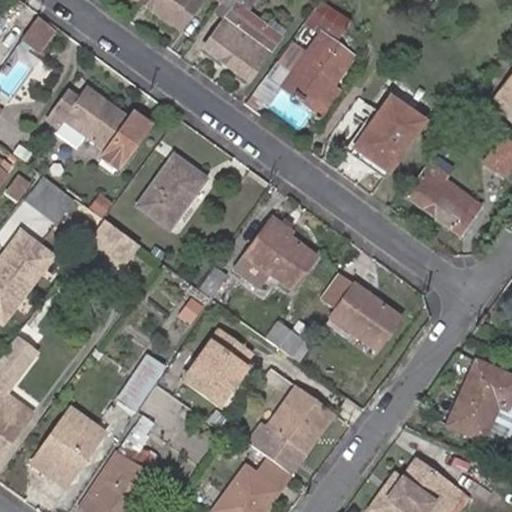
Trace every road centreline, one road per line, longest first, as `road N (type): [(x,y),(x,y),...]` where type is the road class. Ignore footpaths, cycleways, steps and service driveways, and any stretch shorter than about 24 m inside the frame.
road 1 (residential): [(477,294),(67,0)]
road 2 (residential): [(317,511),(477,294)]
